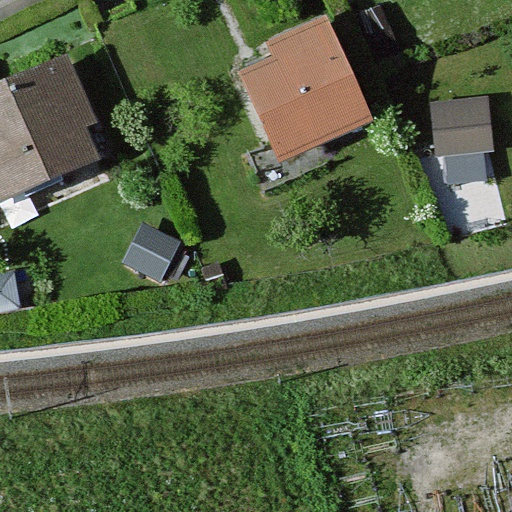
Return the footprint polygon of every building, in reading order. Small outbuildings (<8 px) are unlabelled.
[(245,70),(283,154),(361,119),(322,35),(245,70)] [(0,90),(0,197),(90,156),(50,68),(0,90)] [(486,98),(435,103),(440,155),(491,150),(486,98)] [(177,243),(142,226),(125,261),(159,278),(177,243)] [(0,313),(17,311),(10,271),(0,272),(0,313)]
